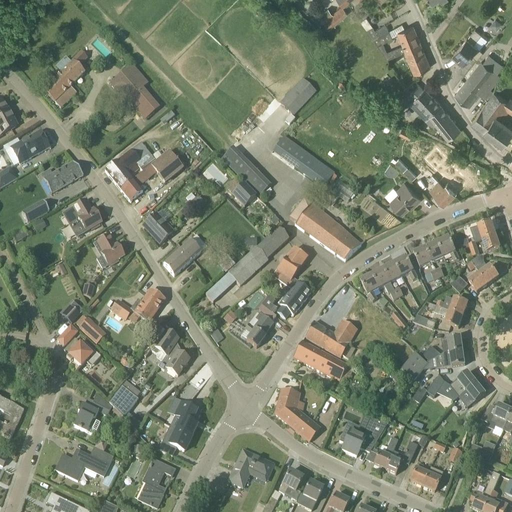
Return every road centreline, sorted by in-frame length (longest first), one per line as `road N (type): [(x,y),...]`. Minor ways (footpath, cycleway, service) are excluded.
road 1 (residential): [(246,406),(89,171),(2,67)]
road 2 (residential): [(246,406),(354,263),(506,193)]
road 3 (residential): [(426,511),(301,451),(246,406)]
road 4 (residential): [(511,164),(459,116),(407,0)]
road 5 (residential): [(11,511),(52,389)]
road 6 (residential): [(180,511),(246,406)]
